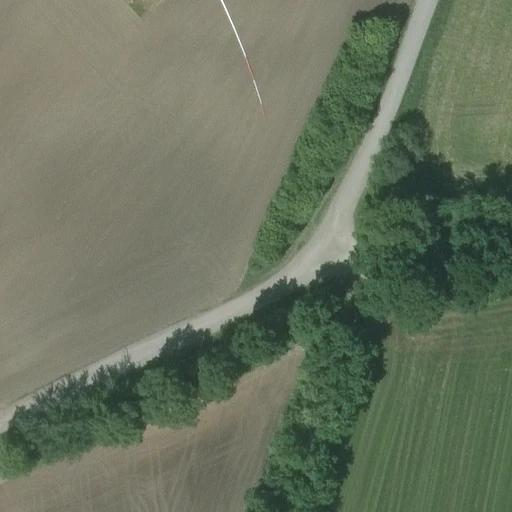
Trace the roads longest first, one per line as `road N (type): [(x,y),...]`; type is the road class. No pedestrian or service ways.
road 1 (track): [(422,0),(333,276),(0,435)]
road 2 (unclassified): [(511,238),(411,243),(333,276)]
